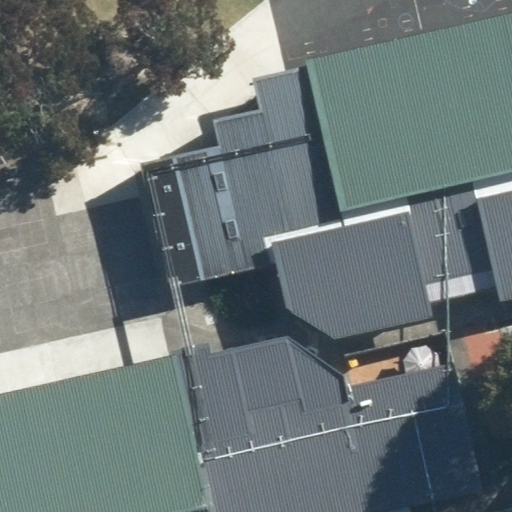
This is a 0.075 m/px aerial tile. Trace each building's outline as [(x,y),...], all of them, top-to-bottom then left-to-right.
[(511,14),(314,57),(347,206),(478,178),(511,170),(511,14)] [(270,221),(347,206),(314,57),(250,72),(258,110),(217,119),(222,142),(145,159),(172,282),(279,259),(270,221)] [(511,170),(478,178),(502,277),(507,299),(511,297),(511,170)] [(347,206),(270,221),(279,259),(287,310),(334,330),(432,309),(426,286),(502,277),(478,178),(347,206)] [(142,329),(0,365),(0,511),(158,511),(215,495),(219,511),(382,511),(492,484),(448,317),(158,393),(142,329)]
